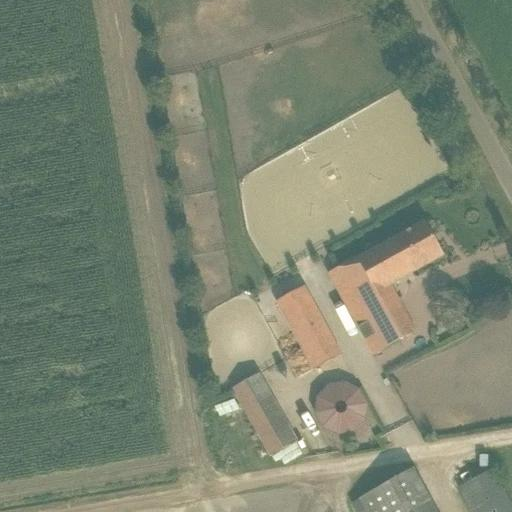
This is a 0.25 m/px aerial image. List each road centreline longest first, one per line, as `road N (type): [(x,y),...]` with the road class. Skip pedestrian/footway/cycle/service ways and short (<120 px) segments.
road 1 (track): [(54,511),(511,441)]
road 2 (unclassified): [(511,203),(401,0)]
